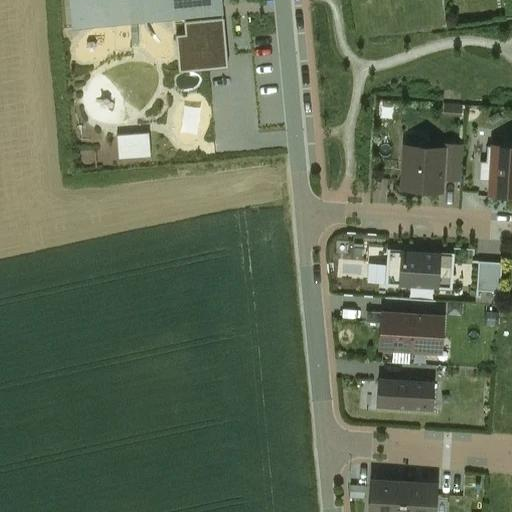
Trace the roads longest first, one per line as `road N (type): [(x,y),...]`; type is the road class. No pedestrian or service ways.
road 1 (residential): [(324,441),(301,209)]
road 2 (residential): [(301,209),(511,223)]
road 3 (residential): [(301,209),(284,0)]
road 4 (residential): [(324,441),(511,454)]
